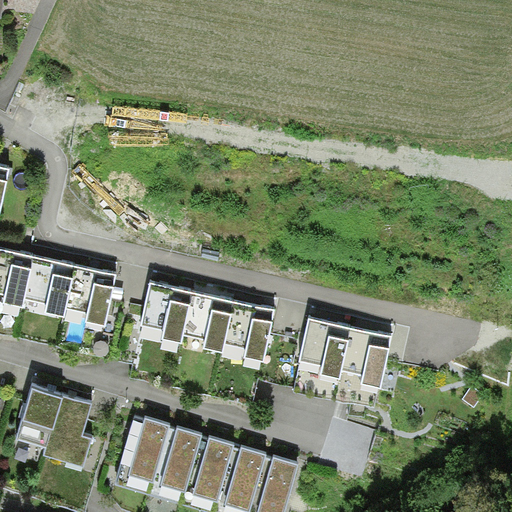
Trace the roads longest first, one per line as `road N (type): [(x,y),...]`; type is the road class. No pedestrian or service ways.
road 1 (residential): [(0,126),(56,160),(41,234),(474,331)]
road 2 (residential): [(0,351),(310,445)]
